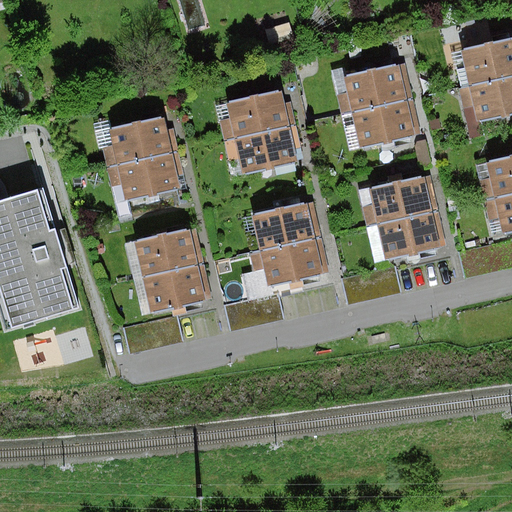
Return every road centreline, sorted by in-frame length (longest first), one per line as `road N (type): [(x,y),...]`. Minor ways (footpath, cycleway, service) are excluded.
road 1 (residential): [(117,374),(511,284)]
road 2 (track): [(216,511),(511,480)]
